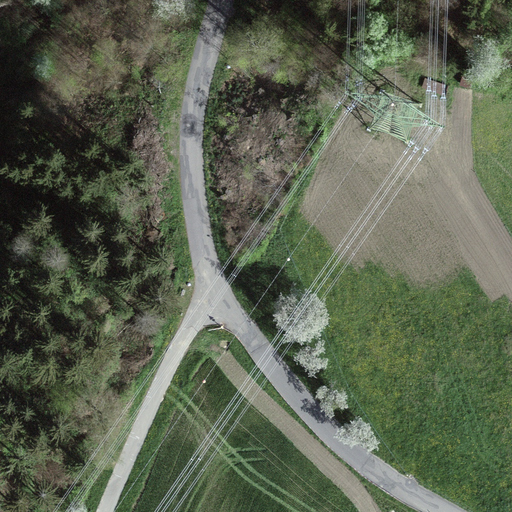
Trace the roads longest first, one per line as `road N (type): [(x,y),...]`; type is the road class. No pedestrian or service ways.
road 1 (unclassified): [(206,286),(312,421),(435,511)]
road 2 (unclassified): [(217,0),(184,134),(206,286)]
road 3 (unclassified): [(206,286),(111,511)]
